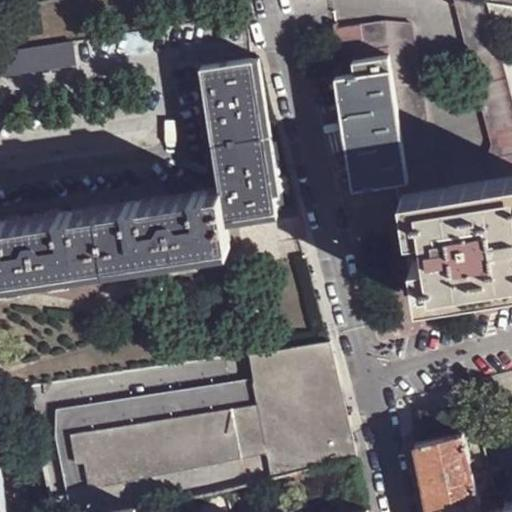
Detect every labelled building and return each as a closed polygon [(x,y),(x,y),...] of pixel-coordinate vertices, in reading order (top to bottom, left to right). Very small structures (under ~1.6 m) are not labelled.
[(405,192),(511,179),(511,79),(506,55),(506,50),(493,2),(481,0),(462,0),(497,139),(491,155),(448,162),(437,153),(417,22),(388,19),(393,50),(395,64),(410,174),(403,176),(405,192)] [(393,50),(388,19),(341,25),(346,57),(393,50)] [(78,64),(74,41),(0,52),(0,70),(1,70),(2,74),(78,64)] [(395,64),(393,50),(346,57),(342,57),(344,70),(395,64)] [(255,60),(205,66),(209,95),(220,157),(224,187),(226,187),(230,218),(281,209),(255,60)] [(403,176),(410,174),(395,64),(344,70),(362,182),(403,176)] [(511,179),(405,192),(419,292),(511,277),(511,179)] [(0,275),(234,240),(230,218),(226,187),(224,187),(202,191),(133,201),(69,211),(3,221),(0,221),(0,275)] [(347,397),(334,341),(331,341),(250,354),(254,380),(54,411),(73,511),(109,511),(113,511),(120,511),(140,506),(141,511),(146,511),(177,504),(197,499),(231,489),(270,480),(306,472),(322,469),(360,459),(349,402),(347,397)] [(432,511),(485,511),(466,431),(419,442),(432,511)] [(306,472),(311,487),(325,484),(322,469),(306,472)] [(0,487),(0,486),(0,497),(1,504),(3,503),(3,501),(11,501),(8,487),(1,488),(0,487)] [(200,511),(197,499),(177,504),(178,511),(200,511)]
